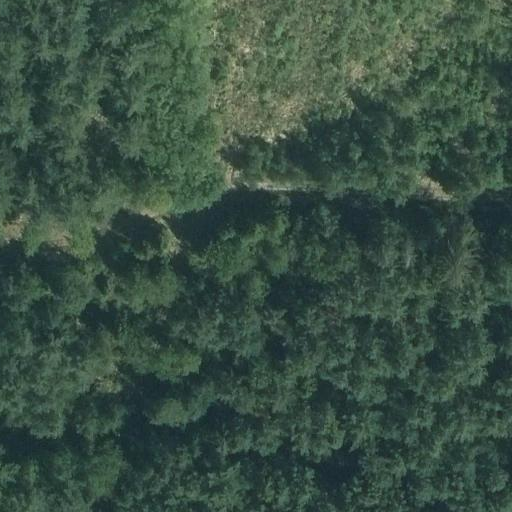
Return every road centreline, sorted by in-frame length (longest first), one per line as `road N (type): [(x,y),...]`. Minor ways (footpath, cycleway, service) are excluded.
road 1 (track): [(0,246),(91,242),(179,201),(236,190),(511,197)]
road 2 (track): [(109,511),(174,293),(184,241),(179,201)]
